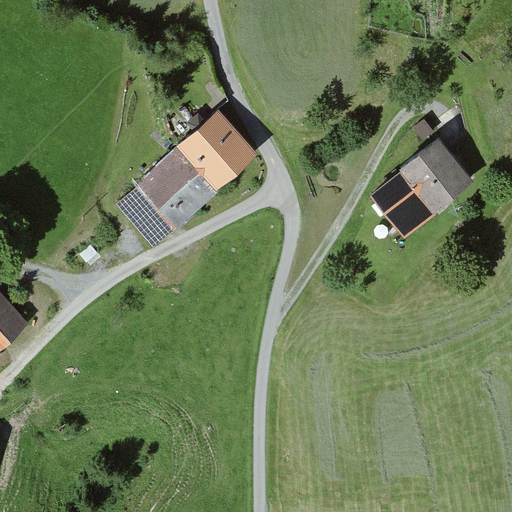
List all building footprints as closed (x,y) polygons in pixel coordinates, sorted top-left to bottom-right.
[(139,188),(119,205),(154,245),(256,155),(218,111),(205,122),(198,114),(187,124),(195,133),(136,185),(139,188)] [(423,120),(413,129),(423,141),(433,133),(423,120)] [(472,184),(439,141),(370,196),(404,238),(472,184)] [(90,245),(79,254),(86,263),(97,253),(90,245)] [(0,357),(2,356),(0,353),(0,351),(29,325),(0,294),(0,357)]
